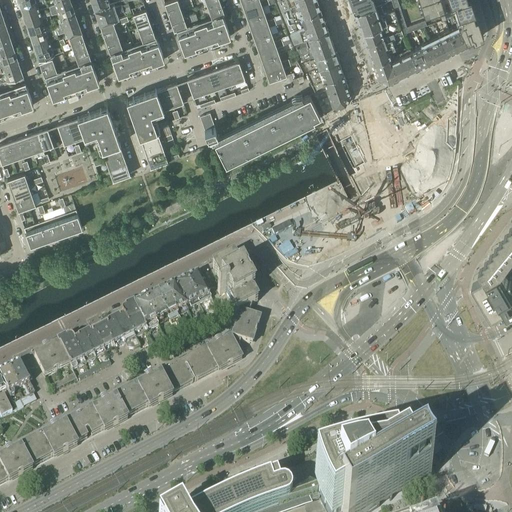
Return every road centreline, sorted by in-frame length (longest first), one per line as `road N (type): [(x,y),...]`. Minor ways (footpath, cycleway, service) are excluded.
road 1 (secondary): [(303,302),(231,395),(24,511)]
road 2 (unclassified): [(93,309),(230,242),(256,249),(303,302)]
road 3 (residential): [(219,378),(0,497)]
road 4 (secondary): [(509,43),(492,91),(460,133),(394,186)]
road 5 (secondary): [(104,511),(269,424)]
road 6 (secondary): [(387,248),(418,206),(511,158)]
road 7 (unclassified): [(19,346),(49,403),(122,367)]
road 8 (unclassified): [(269,424),(351,398),(402,396)]
road 9 (residential): [(483,53),(370,103)]
